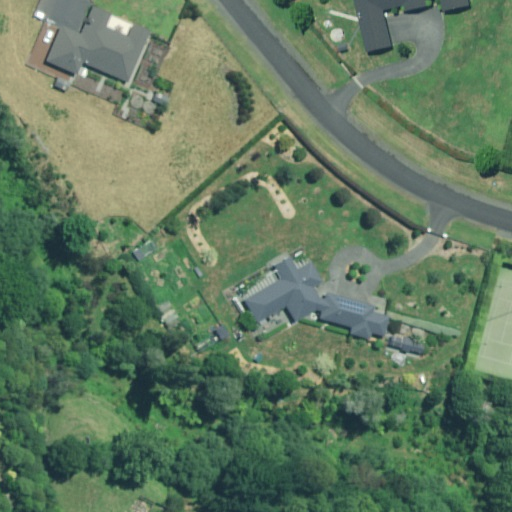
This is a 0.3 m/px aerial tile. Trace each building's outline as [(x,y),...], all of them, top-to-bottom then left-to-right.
[(356,0),(368,54),(394,48),(386,11),(407,7),(408,13),(430,8),(428,2),(435,0),(443,0),(446,13),(471,7),(469,0),(356,0)] [(130,91),(154,33),(94,7),(82,37),(57,27),(42,62),(77,77),(80,70),(130,91)] [(71,84),(56,77),(51,88),(66,95),(71,84)] [(171,100),(155,92),(150,102),(166,110),(171,100)] [(142,97),(131,99),(132,109),(144,108),(142,97)] [(346,331),(345,336),(366,341),(367,337),(379,340),(387,311),(324,295),(323,299),(315,297),(311,289),(320,284),(308,262),(296,269),(289,255),(271,265),(275,272),(270,275),(274,282),(243,299),(249,311),(239,317),(245,327),(255,321),(256,323),(282,309),(290,323),(312,311),(318,312),(316,323),(346,331)] [(178,324),(164,302),(153,309),(166,331),(178,324)]
